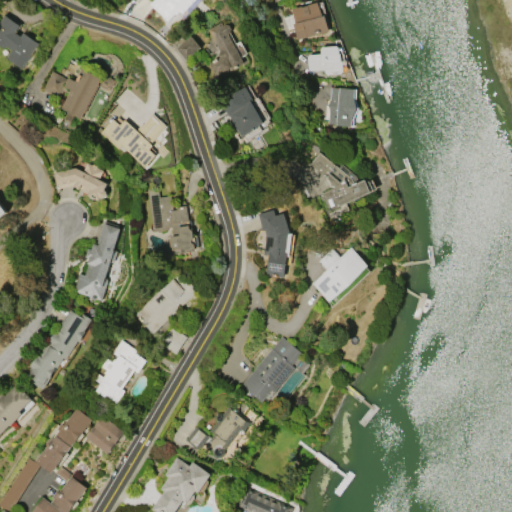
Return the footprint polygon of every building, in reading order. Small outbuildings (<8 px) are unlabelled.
[(133,9),(140,0),(151,0),(155,3),(143,18),(133,9)] [(189,0),(162,0),(175,14),(189,0)] [(329,31),(296,39),(292,23),(295,22),(291,7),(318,0),(322,16),(325,15),(329,31)] [(0,20),(4,15),(19,25),(14,32),(20,36),(23,32),(39,43),(21,69),(4,58),(10,50),(4,46),(2,49),(0,47),(0,20)] [(207,29),(221,21),(223,25),(225,23),(229,25),(231,28),(230,32),(227,33),(243,63),(229,70),(229,68),(215,75),(208,62),(218,57),(217,54),(218,51),(207,29)] [(191,35),(200,46),(196,49),(199,53),(192,59),(190,57),(186,60),(176,47),(178,45),(175,41),(182,36),(185,40),(191,35)] [(310,54),(321,53),(320,48),(322,46),(336,45),(339,47),(340,46),(342,48),(343,52),(344,52),(345,60),(346,68),(345,70),(343,71),(341,73),(327,74),(325,72),(325,69),(310,70),(308,68),(307,56),(310,54)] [(61,108),(71,90),(65,86),(70,77),(76,80),(83,67),(102,77),(80,118),(61,108)] [(53,71),(68,78),(58,97),(43,89),(53,71)] [(245,86),(252,98),(250,99),(263,122),(255,126),(256,128),(243,135),(243,134),(241,135),(237,128),(235,129),(229,120),(232,119),(229,115),(228,115),(219,100),(245,86)] [(356,88),(355,99),(358,108),(353,116),(353,126),(349,126),(348,129),(335,128),(335,124),(327,123),(327,118),(324,115),(325,105),(330,105),(331,86),(356,88)] [(153,113),(166,125),(151,143),(153,145),(149,149),(156,155),(145,167),(121,145),(118,149),(100,133),(112,119),(119,125),(124,119),(137,130),(153,113)] [(371,191),(329,210),(324,199),(322,199),(319,193),(332,187),(329,179),(310,164),(321,152),(338,167),(342,163),(355,175),(358,181),(365,178),(371,191)] [(87,162),(103,170),(99,179),(108,183),(104,190),(105,191),(104,193),(107,194),(105,197),(103,196),(102,198),(100,197),(98,200),(87,195),(88,193),(82,190),(85,185),(82,183),(79,189),(72,185),(59,188),(58,183),(56,183),(55,174),(56,174),(55,172),(76,167),(83,171),(87,162)] [(153,231),(146,189),(158,188),(159,197),(170,195),(173,210),(177,209),(176,206),(186,205),(190,228),(193,230),(193,235),(197,235),(198,247),(195,247),(195,251),(182,253),(181,249),(173,250),(172,246),(170,246),(169,239),(171,239),(170,236),(173,235),(171,227),(168,227),(168,229),(153,231)] [(266,235),(265,229),(262,230),(258,213),(274,209),(275,214),(284,212),(289,232),(287,253),(284,275),(266,273),(268,254),(264,254),(266,235)] [(102,300),(74,291),(79,272),(85,274),(88,263),(87,262),(89,257),(85,256),(88,247),(92,248),(93,242),(99,244),(106,221),(118,225),(118,226),(120,227),(114,249),(118,250),(115,260),(111,258),(106,278),(108,279),(102,300)] [(351,247),(367,265),(329,300),(312,282),(326,269),(317,260),(332,247),(340,256),(351,247)] [(197,290),(151,333),(133,313),(179,271),(197,290)] [(43,388),(30,380),(32,377),(27,374),(31,369),(30,368),(31,365),(30,365),(35,356),(37,356),(38,354),(39,355),(41,352),(40,351),(53,330),(55,331),(69,309),(79,316),(81,312),(91,318),(84,330),(85,330),(78,340),(77,340),(66,358),(63,357),(43,388)] [(241,384),(281,336),(302,352),(292,364),(295,366),(275,391),(272,389),(262,401),(241,384)] [(120,339),(135,349),(133,351),(145,360),(137,372),(134,370),(121,388),(124,390),(116,402),(105,394),(103,396),(94,390),(99,382),(93,378),(97,373),(103,377),(105,374),(103,373),(105,370),(100,366),(106,358),(111,362),(113,358),(114,359),(117,356),(111,352),(120,339)] [(21,387),(32,398),(20,411),(22,413),(0,435),(0,394),(2,392),(5,395),(14,385),(18,389),(21,387)] [(250,422),(243,431),(241,429),(224,449),(225,450),(223,452),(224,453),(221,457),(219,454),(216,457),(212,454),(214,451),(206,444),(214,434),(209,430),(216,421),(214,420),(214,416),(216,413),(220,412),(222,413),(227,406),(230,408),(232,406),(235,406),(238,408),(238,411),(250,422)] [(36,460),(49,443),(47,442),(51,436),(53,437),(59,430),(56,428),(60,423),(62,425),(76,407),(91,419),(51,472),(36,460)] [(102,415),(125,432),(108,453),(86,436),(102,415)] [(185,439),(196,425),(210,436),(198,450),(185,439)] [(2,507),(15,511),(36,462),(23,456),(2,507)] [(187,503),(182,500),(174,511),(157,511),(151,508),(163,491),(160,488),(168,476),(164,474),(176,456),(189,465),(192,461),(210,473),(197,492),(195,490),(192,494),(194,494),(193,498),(190,502),(187,503)] [(88,487),(68,511),(64,511),(52,502),(55,498),(52,496),(57,490),(60,491),(67,481),(55,472),(60,465),(72,474),(72,475),(88,487)] [(246,487),(293,506),(290,511),(255,511),(238,505),(246,487)] [(31,511),(43,496),(63,511),(31,511)]
